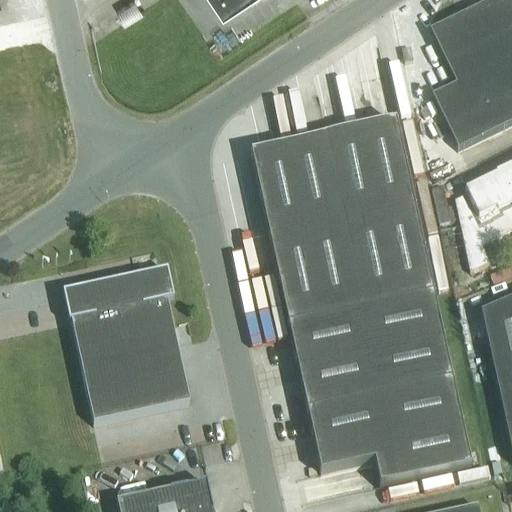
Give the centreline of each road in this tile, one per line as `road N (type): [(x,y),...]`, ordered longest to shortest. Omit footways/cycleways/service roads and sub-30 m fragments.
road 1 (unclassified): [(186,134),(272,511)]
road 2 (unclassified): [(186,134),(379,0)]
road 3 (unclassified): [(103,187),(61,0)]
road 4 (unclassified): [(0,257),(103,187)]
